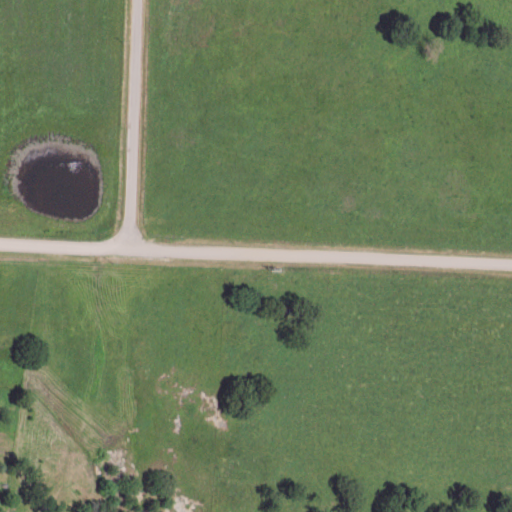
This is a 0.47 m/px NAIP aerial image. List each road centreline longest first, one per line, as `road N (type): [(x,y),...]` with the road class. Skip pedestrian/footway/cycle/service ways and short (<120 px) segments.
road 1 (residential): [(0,245),(511,264)]
road 2 (residential): [(137,0),(133,251)]
